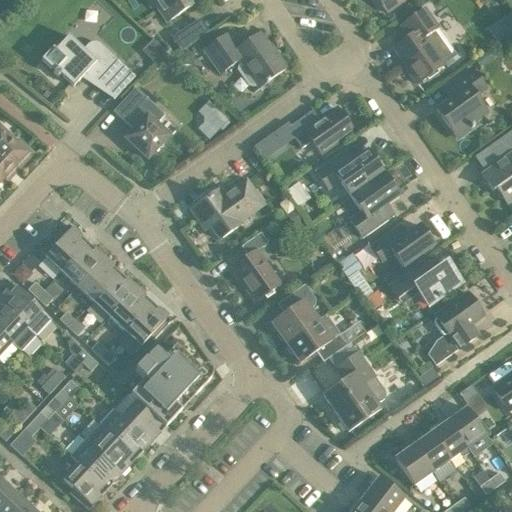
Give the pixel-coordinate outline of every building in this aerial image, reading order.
[(145,0),(150,8),(154,6),(166,23),(191,7),(186,0),(145,0)] [(386,14),(406,0),(374,0),(377,4),(380,5),(386,14)] [(417,85),(444,66),(443,65),(455,56),(436,29),(437,29),(424,10),(401,26),(409,38),(393,49),(408,70),(407,71),(417,85)] [(511,14),(500,23),(509,35),(511,33),(511,14)] [(182,47),(207,30),(201,21),(176,38),(182,47)] [(286,69),(275,54),(273,55),(258,35),(237,50),(226,36),(203,52),(220,75),(239,62),(242,67),(238,70),(238,74),(249,90),(253,90),(257,88),(259,90),(269,83),(268,82),(286,69)] [(106,88),(117,76),(126,85),(133,78),(97,44),(96,44),(94,44),(92,44),(90,44),(88,45),(86,46),(84,47),(81,51),(66,37),(53,51),(50,49),(39,61),(51,73),(51,74),(55,78),(57,75),(71,88),(84,74),(106,88)] [(153,41),(146,48),(146,56),(154,64),(165,52),(153,41)] [(488,51),(474,60),(480,68),(494,59),(488,51)] [(164,54),(155,64),(161,70),(168,70),(174,64),(164,54)] [(192,54),(181,54),(181,60),(188,65),(192,65),(192,62),(192,56),(192,54)] [(476,122),(487,115),(475,98),(486,91),(471,70),(449,85),(457,97),(436,112),(449,131),(451,129),(459,139),(478,126),(476,122)] [(135,89),(113,113),(132,131),(125,139),(147,160),(158,148),(163,148),(163,143),(168,138),(155,126),(164,116),(135,89)] [(311,143),(320,156),(353,132),(336,110),(315,125),(307,115),(286,129),(301,150),(311,143)] [(209,125),(217,132),(227,122),(217,111),(209,119),(209,125)] [(5,184),(33,155),(18,141),(15,144),(0,130),(0,182),(2,181),(5,184)] [(511,133),(488,151),(495,161),(493,162),(492,166),(494,168),(481,176),(484,180),(483,184),(487,185),(493,192),(496,190),(498,193),(497,197),(502,198),(506,205),(511,200),(511,133)] [(339,182),(350,198),(382,175),(366,152),(354,160),(347,149),(314,172),(327,191),(339,182)] [(382,175),(350,198),(361,213),(349,221),(362,240),(395,216),(387,206),(399,198),(382,175)] [(240,222),(263,206),(246,181),(229,193),(230,195),(224,199),(218,191),(210,197),(209,197),(205,199),(206,200),(190,211),(204,231),(209,228),(219,241),(241,225),(240,222)] [(302,189),(290,198),(292,200),(297,208),(309,200),(304,192),(302,189)] [(285,209),(293,204),(286,194),(278,199),(285,209)] [(296,208),(287,215),(295,226),(304,220),(296,208)] [(44,258),(60,273),(88,244),(68,226),(50,245),(53,249),(44,258)] [(393,255),(402,269),(433,247),(419,226),(406,236),(399,226),(370,247),(381,263),(393,255)] [(260,234),(240,248),(247,258),(231,269),(255,303),(280,286),(256,253),(268,245),(260,234)] [(60,273),(76,288),(103,259),(88,244),(60,273)] [(12,274),(22,283),(43,260),(34,251),(12,274)] [(361,267),(351,253),(338,263),(348,277),(361,267)] [(119,274),(103,259),(76,288),(92,303),(119,274)] [(403,296),(407,302),(418,295),(427,308),(460,285),(446,265),(429,276),(422,265),(389,288),(397,300),(403,296)] [(357,273),(347,280),(363,302),(372,295),(357,273)] [(108,318),(135,289),(119,274),(92,303),(108,318)] [(27,291),(36,300),(43,292),(34,284),(27,291)] [(0,298),(0,304),(35,338),(50,321),(12,285),(0,298)] [(285,345),(317,322),(309,311),(314,307),(315,301),(304,286),(281,302),(289,312),(271,325),(277,334),(277,337),(281,343),(283,343),(285,345)] [(151,304),(135,289),(108,318),(124,332),(151,304)] [(52,300),(43,292),(36,300),(45,308),(52,300)] [(467,294),(434,317),(436,320),(433,324),(443,337),(436,342),(427,356),(435,367),(478,337),(470,326),(483,317),(467,294)] [(372,295),(363,302),(370,313),(380,306),(372,295)] [(35,338),(0,304),(0,334),(11,345),(20,353),(35,338)] [(152,341),(170,322),(151,304),(124,332),(140,348),(149,338),(152,341)] [(59,321),(67,329),(74,322),(66,314),(59,321)] [(324,317),(317,322),(285,345),(286,347),(286,349),(290,355),(292,356),(299,365),(315,353),(322,363),(345,347),(324,317)] [(83,330),(74,322),(67,329),(76,337),(83,330)] [(0,356),(11,345),(0,334),(0,356)] [(90,351),(99,359),(106,351),(97,343),(90,351)] [(209,381),(211,377),(211,373),(209,369),(205,368),(201,368),(198,370),(174,348),(164,360),(163,358),(159,354),(155,351),(151,354),(144,362),(144,361),(134,372),(144,381),(129,396),(136,402),(136,401),(165,429),(209,381)] [(73,356),(81,364),(88,357),(80,349),(73,356)] [(115,360),(106,351),(99,359),(108,367),(115,360)] [(385,394),(384,391),(357,354),(334,370),(343,382),(322,397),(328,406),(326,407),(331,414),(333,413),(348,434),(380,411),(375,404),(376,403),(379,403),(382,402),(384,400),(385,397),(385,394)] [(73,356),(65,364),(74,373),(81,364),(73,356)] [(97,365),(88,357),(81,364),(90,373),(97,365)] [(52,370),(46,377),(49,380),(56,373),(52,370)] [(56,387),(65,378),(57,371),(56,373),(49,380),(56,387)] [(425,391),(437,382),(430,371),(418,380),(425,391)] [(511,376),(492,390),(508,413),(511,410),(511,376)] [(56,387),(49,380),(41,389),(48,396),(56,387)] [(68,398),(76,389),(69,382),(61,391),(68,398)] [(476,417),(490,408),(474,384),(460,393),(476,417)] [(68,398),(61,391),(53,400),(60,407),(68,398)] [(136,401),(136,402),(121,417),(150,444),(165,429),(136,401)] [(27,419),(35,410),(28,403),(19,412),(27,419)] [(485,437),(466,409),(447,422),(467,449),(485,437)] [(27,419),(19,412),(11,420),(19,427),(27,419)] [(150,444),(121,417),(115,412),(101,428),(136,460),(150,444)] [(39,430),(47,421),(39,414),(31,423),(39,430)] [(467,449),(447,422),(430,434),(449,462),(460,454),(461,456),(464,457),(469,453),(467,449)] [(39,430),(31,423),(23,431),(31,438),(39,430)] [(86,443),(121,476),(136,460),(101,428),(86,443)] [(449,462),(430,434),(412,447),(431,474),(449,462)] [(77,465),(106,492),(121,476),(86,443),(71,459),(77,465)] [(431,474),(412,447),(394,460),(413,487),(431,474)] [(106,492),(77,465),(62,481),(71,490),(68,494),(88,511),(106,492)] [(499,474),(495,476),(489,481),(495,489),(504,482),(499,474)] [(364,496),(384,511),(394,511),(404,499),(378,479),(364,496)] [(0,480),(0,511),(15,495),(0,480)] [(495,489),(489,481),(479,488),(485,496),(495,489)] [(511,504),(511,489),(511,487),(499,495),(511,505),(511,504)] [(0,511),(27,511),(30,509),(15,495),(0,511)] [(351,511),(384,511),(364,496),(351,511)] [(453,506),(457,511),(462,511),(469,507),(463,499),(453,506)]
